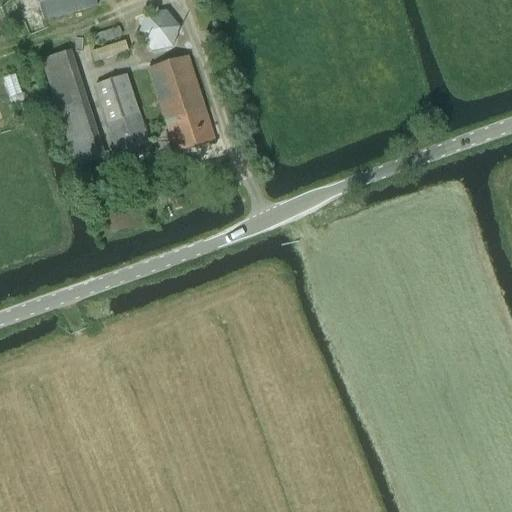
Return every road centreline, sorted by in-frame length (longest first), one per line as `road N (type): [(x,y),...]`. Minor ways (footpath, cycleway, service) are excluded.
road 1 (tertiary): [(0,321),(511,127)]
road 2 (track): [(115,446),(64,298)]
